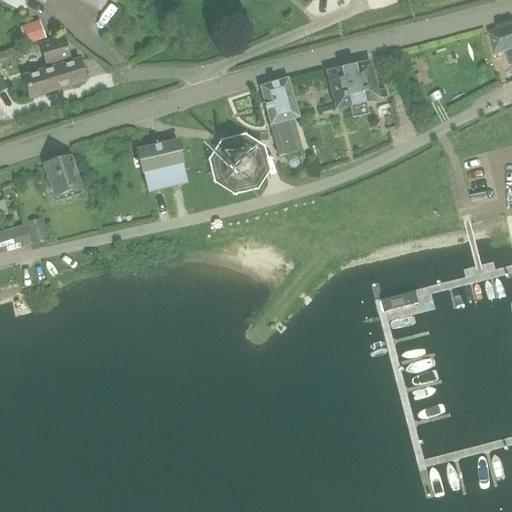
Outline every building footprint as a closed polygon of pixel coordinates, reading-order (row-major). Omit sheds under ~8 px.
[(27,0),(23,9),(45,20),(50,11),(27,0)] [(26,46),(45,39),(38,20),(19,28),(26,46)] [(511,26),(490,33),(497,54),(510,51),(511,57),(511,26)] [(84,70),(80,58),(69,62),(61,37),(39,43),(45,63),(50,61),(51,67),(23,75),(29,95),(82,79),(80,72),(84,70)] [(368,63),(325,73),(333,110),(385,98),(383,89),(375,91),(368,63)] [(278,156),(279,156),(298,152),(290,120),(296,118),(287,79),(259,88),(268,125),(270,125),(277,155),(277,156),(278,156)] [(134,150),(140,173),(141,173),(146,194),(184,185),(180,164),(175,141),(134,150)] [(255,170),(255,167),(255,164),(254,161),(252,158),(251,155),(248,153),(246,151),(243,150),(240,149),(237,149),(234,149),(231,150),(228,151),(226,153),(224,155),(222,158),(221,161),(220,163),(220,167),(220,170),(221,173),(222,175),(224,178),(226,180),(228,182),(231,183),(234,184),(237,184),(240,184),(243,183),(246,182),(248,180),(251,178),(252,175),(254,173),(255,170)] [(79,193),(68,157),(55,161),(53,159),(45,161),(45,164),(42,165),(53,201),(79,193)] [(478,192),(501,183),(491,157),(469,166),(478,192)] [(353,210),(359,229),(377,222),(371,204),(353,210)] [(41,219),(24,224),(32,248),(48,243),(41,219)] [(0,233),(0,255),(30,247),(24,226),(0,233)] [(417,302),(414,288),(381,297),(385,310),(417,302)]
